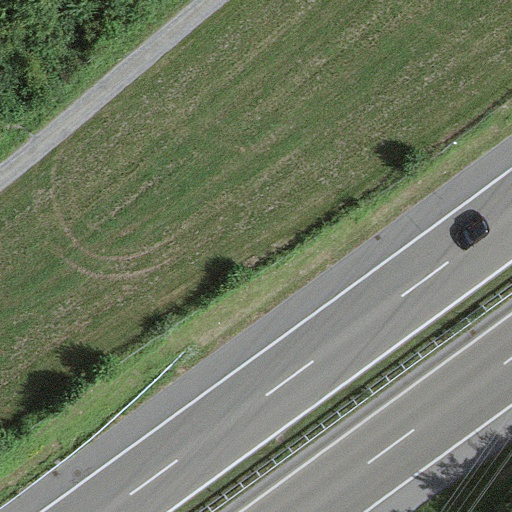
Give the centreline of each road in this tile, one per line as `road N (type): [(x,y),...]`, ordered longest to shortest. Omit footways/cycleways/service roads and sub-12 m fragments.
road 1 (motorway): [(511,213),(104,511)]
road 2 (track): [(0,181),(214,0)]
road 3 (motorway): [(305,511),(511,361)]
